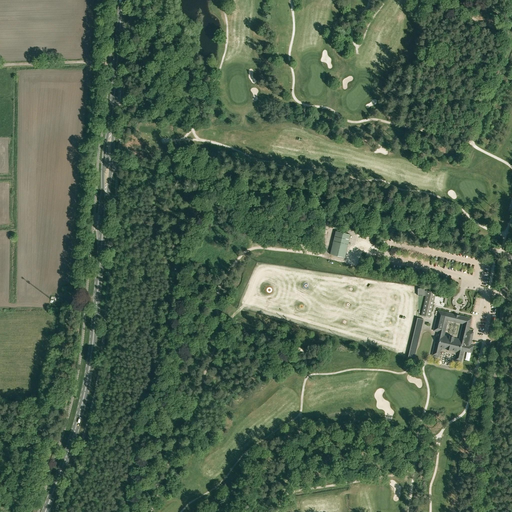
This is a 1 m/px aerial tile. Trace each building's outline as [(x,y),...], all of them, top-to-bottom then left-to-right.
[(345,258),(350,235),(335,231),(330,254),(345,258)] [(421,315),(430,317),(436,293),(427,291),(421,315)] [(473,346),(470,345),(473,333),(468,332),(461,330),(458,339),(444,336),(448,320),(459,322),(460,316),(438,311),(433,331),(438,332),(436,337),(433,352),(439,354),(441,349),(456,353),(455,357),(461,359),(463,351),(471,353),(473,346)] [(415,316),(409,353),(412,353),(411,356),(416,356),(422,317),(415,316)] [(459,322),(462,323),(461,330),(468,332),(471,319),(460,316),(459,322)]
